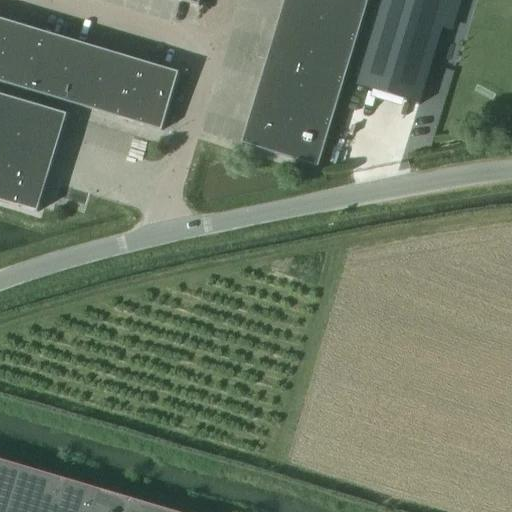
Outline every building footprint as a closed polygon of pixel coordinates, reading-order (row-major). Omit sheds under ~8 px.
[(369,0),(285,0),(242,145),(319,168),(369,0)] [(383,0),(357,86),(371,90),(402,100),(419,105),(443,26),(450,0),(383,0)] [(0,20),(0,83),(143,126),(162,132),(179,74),(0,20)] [(0,95),(0,202),(20,209),(20,208),(38,214),(67,116),(0,95)] [(172,511),(0,460),(0,511),(172,511)]
